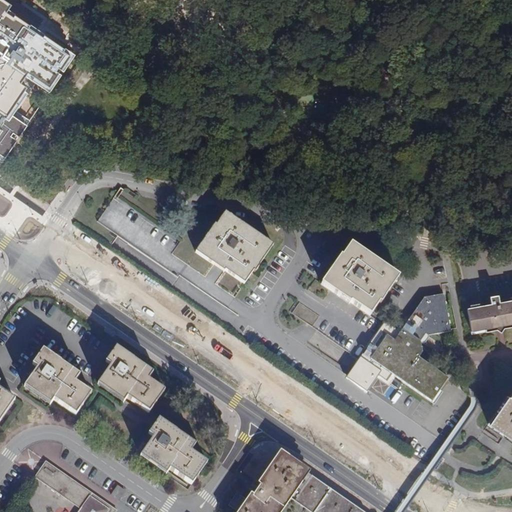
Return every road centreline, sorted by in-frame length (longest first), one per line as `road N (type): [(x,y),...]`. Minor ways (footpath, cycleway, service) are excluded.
road 1 (tertiary): [(456,511),(42,238)]
road 2 (residential): [(313,232),(257,320),(422,441),(458,384)]
road 3 (residential): [(42,238),(82,176),(313,232)]
road 4 (tertiary): [(30,256),(267,420)]
road 5 (residential): [(0,468),(24,437),(69,437),(176,511)]
road 6 (residential): [(313,232),(511,244)]
road 7 (tertiary): [(267,420),(387,511)]
